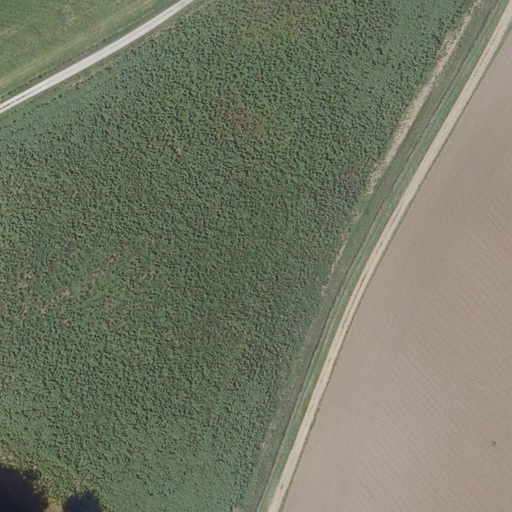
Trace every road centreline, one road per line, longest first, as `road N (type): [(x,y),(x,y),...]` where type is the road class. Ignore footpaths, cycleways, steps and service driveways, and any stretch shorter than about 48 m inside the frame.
road 1 (track): [(511,14),(380,247),(275,511)]
road 2 (track): [(187,0),(0,110)]
